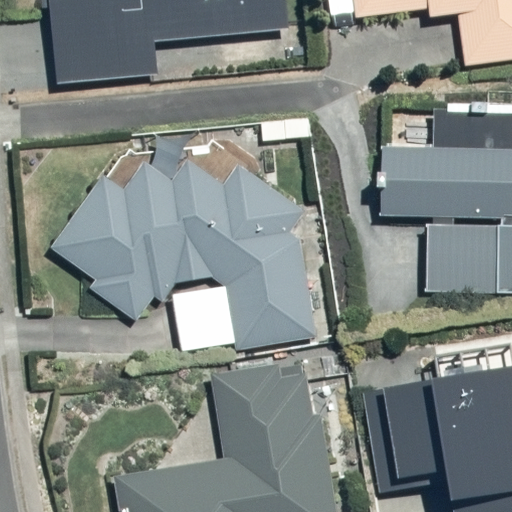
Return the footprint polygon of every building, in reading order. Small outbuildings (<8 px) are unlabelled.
[(51,1),(58,86),(160,78),(157,46),(292,35),(289,0),(56,0),(57,1),(51,1)] [(511,0),(351,0),(353,17),(429,9),(430,21),(461,17),(467,66),(511,60),(511,0)] [(382,143),(381,218),(511,219),(511,116),(436,116),(436,144),(382,143)] [(261,121),(263,145),(313,140),(311,117),(261,121)] [(89,291),(131,323),(173,283),(216,280),(228,292),(235,350),(318,339),(306,247),(292,236),(307,215),(238,164),(223,184),(192,162),(173,187),(144,166),(122,195),(104,182),(51,252),(94,284),(89,291)] [(511,228),(430,226),(429,294),(511,296),(511,228)] [(336,511),(323,414),(317,415),(310,366),(213,380),(224,457),(113,473),(118,511),(336,511)] [(443,483),(448,511),(511,511),(511,366),(382,389),(400,490),(443,483)]
